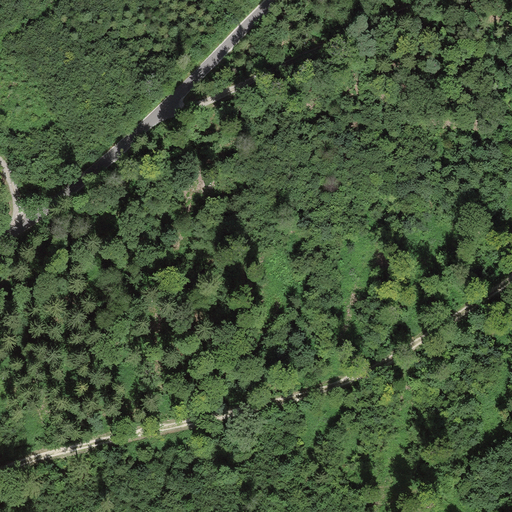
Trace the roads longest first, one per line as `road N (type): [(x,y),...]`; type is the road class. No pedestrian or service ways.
road 1 (track): [(0,470),(320,394),(364,376),(511,277)]
road 2 (unclassified): [(0,240),(163,110),(270,0)]
road 3 (track): [(163,110),(197,105),(432,0)]
